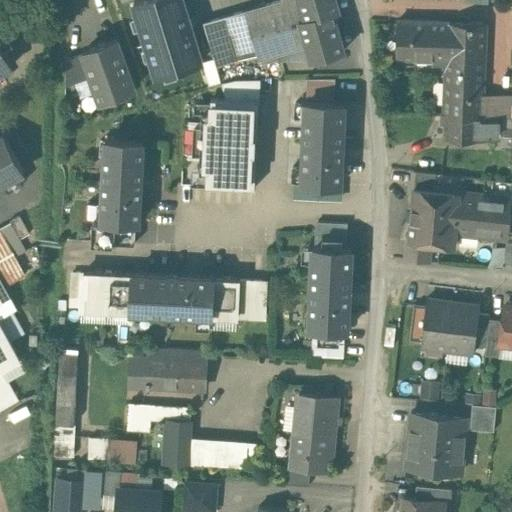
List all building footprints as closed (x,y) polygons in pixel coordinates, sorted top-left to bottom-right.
[(189,0),(136,0),(135,0),(159,75),(208,60),(189,0)] [(275,0),(245,9),(255,44),(259,58),(279,52),(306,45),(300,20),(305,18),(300,0),(275,0)] [(300,0),(305,18),(333,10),(339,9),(336,0),(300,0)] [(245,9),(226,14),(236,49),(237,49),(255,44),(245,9)] [(24,10),(13,16),(25,36),(35,30),(24,10)] [(305,18),(300,20),(306,45),(311,59),(344,49),(333,10),(305,18)] [(226,14),(204,21),(215,60),(239,53),(237,49),(236,49),(226,14)] [(13,16),(0,23),(0,40),(4,48),(25,36),(13,16)] [(449,21),(397,20),(396,57),(431,58),(431,67),(442,67),(441,74),(447,74),(449,21)] [(485,22),(449,21),(447,74),(446,113),(480,114),(481,94),(482,94),(482,93),(485,22)] [(117,38),(83,50),(92,75),(100,99),(134,87),(117,38)] [(0,70),(13,63),(4,48),(0,40),(0,70)] [(306,45),(279,52),(280,58),(311,59),(306,45)] [(84,52),(66,58),(65,84),(92,75),(84,52)] [(335,77),(308,77),(307,101),(334,102),(335,77)] [(511,94),(482,93),(482,94),(481,94),(480,114),(500,115),(511,115),(511,94)] [(205,184),(254,185),(257,99),(209,97),(209,114),(201,114),(199,166),(207,166),(205,184)] [(307,101),(306,101),(306,102),(307,102),(303,180),(302,180),(302,181),(341,183),(341,182),(340,182),(343,104),(344,104),(344,103),(334,102),(307,101)] [(446,113),(442,113),(441,124),(445,124),(444,137),(499,139),(500,133),(500,115),(446,113)] [(511,116),(500,115),(500,133),(511,133),(511,116)] [(16,130),(6,135),(17,155),(27,150),(16,130)] [(4,133),(0,135),(0,182),(24,169),(17,155),(6,135),(4,133)] [(143,141),(105,139),(105,140),(106,140),(102,218),(102,219),(135,221),(139,221),(139,220),(138,220),(142,142),(143,142),(143,141)] [(441,173),(416,170),(414,181),(440,184),(441,173)] [(458,191),(415,186),(415,185),(414,185),(411,213),(456,218),(458,191)] [(511,197),(458,191),(456,218),(509,224),(511,197)] [(19,213),(10,219),(20,237),(29,232),(19,213)] [(456,218),(411,213),(409,240),(454,245),(455,231),(456,218)] [(135,221),(102,219),(102,218),(100,217),(100,219),(93,218),(92,241),(134,243),(135,221)] [(509,224),(456,218),(455,231),(507,237),(509,224)] [(348,221),(318,220),(316,246),(346,248),(348,221)] [(23,244),(11,223),(1,229),(13,250),(23,244)] [(1,229),(0,229),(0,276),(4,283),(24,271),(13,250),(1,229)] [(428,248),(408,245),(407,258),(427,260),(428,248)] [(316,246),(313,246),(313,247),(314,247),(310,326),(309,326),(309,327),(314,327),(344,328),(348,328),(348,327),(347,327),(350,249),(351,249),(351,248),(346,248),(316,246)] [(83,272),(73,271),(71,305),(82,306),(83,272)] [(133,273),(83,271),(83,272),(82,306),(82,307),(131,309),(133,273)] [(212,277),(134,273),(134,272),(133,272),(133,273),(131,309),(131,310),(132,310),(132,309),(210,313),(210,314),(211,314),(212,313),(213,277),(213,276),(212,276),(212,277)] [(4,283),(0,276),(0,315),(12,309),(16,306),(4,283)] [(238,279),(213,277),(212,313),(237,314),(238,279)] [(265,280),(238,279),(237,314),(263,316),(265,280)] [(479,304),(427,297),(426,305),(422,339),(421,345),(473,352),(474,345),(478,312),(479,304)] [(426,305),(414,304),(410,338),(422,339),(426,305)] [(511,305),(504,305),(502,319),(499,342),(500,343),(511,344),(511,305)] [(292,306),(290,323),(309,325),(311,308),(292,306)] [(23,331),(12,309),(0,315),(0,318),(11,338),(23,331)] [(490,313),(478,312),(474,345),(486,347),(490,317),(490,313)] [(502,319),(490,317),(486,347),(487,347),(486,353),(498,354),(500,343),(499,342),(502,319)] [(0,318),(0,368),(7,364),(21,357),(11,338),(0,318)] [(344,328),(314,327),(313,354),(343,356),(344,328)] [(77,347),(61,346),(60,372),(76,373),(77,347)] [(167,347),(149,346),(149,357),(166,358),(167,358),(167,347)] [(205,349),(167,347),(167,358),(205,360),(205,349)] [(166,358),(149,357),(147,381),(146,380),(146,384),(165,385),(166,358)] [(167,358),(166,358),(165,385),(204,388),(205,360),(167,358)] [(7,364),(0,368),(7,379),(14,375),(7,364)] [(0,368),(0,409),(18,399),(7,379),(0,368)] [(76,373),(60,372),(56,422),(75,424),(76,373)] [(438,394),(438,379),(415,380),(416,395),(438,394)] [(338,395),(299,391),(292,465),(311,467),(326,469),(329,444),(333,445),(338,395)] [(191,407),(129,403),(127,430),(150,431),(150,429),(151,429),(151,428),(150,427),(150,419),(159,419),(159,424),(161,424),(162,420),(166,420),(164,462),(188,463),(191,407)] [(496,405),(472,403),(470,427),(494,429),(496,405)] [(467,416),(411,411),(406,465),(462,470),(467,416)] [(75,424),(56,422),(55,455),(74,456),(75,424)] [(109,438),(91,437),(90,457),(108,458),(109,438)] [(256,442),(193,437),(192,463),(254,467),(256,442)] [(139,439),(109,438),(108,458),(138,459),(139,439)] [(311,467),(292,465),(287,464),(285,482),(309,484),(311,467)] [(117,508),(118,496),(101,495),(103,469),(71,467),(70,479),(86,480),(84,506),(117,508)] [(122,470),(103,469),(101,495),(118,496),(119,486),(120,486),(122,470)] [(122,470),(120,486),(153,489),(154,473),(122,470)] [(70,479),(58,478),(55,511),(83,511),(84,506),(86,480),(70,479)] [(217,483),(186,481),(184,508),(215,510),(217,483)] [(452,487),(416,484),(415,497),(445,500),(445,501),(451,501),(452,487)] [(120,486),(119,486),(118,496),(117,508),(116,511),(159,511),(161,489),(153,489),(120,486)] [(415,497),(403,496),(401,511),(443,511),(445,501),(445,500),(415,497)]
